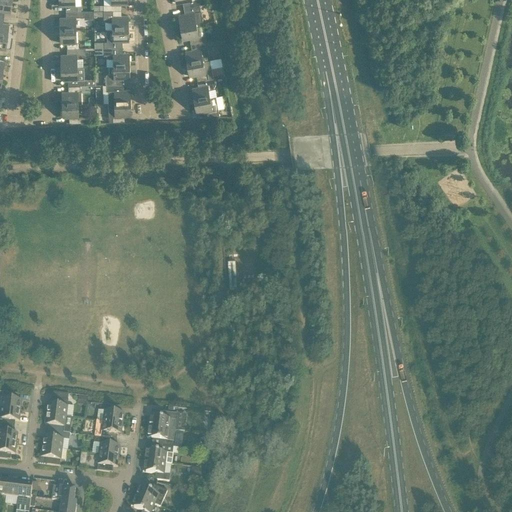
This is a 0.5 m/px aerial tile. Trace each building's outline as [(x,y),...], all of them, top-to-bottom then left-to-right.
[(0,0),(0,10),(10,12),(11,0),(0,0)] [(75,5),(74,0),(59,0),(59,6),(65,5),(66,11),(78,11),(77,5),(75,5)] [(127,4),(127,0),(111,0),(112,4),(103,4),(103,10),(121,10),(121,4),(127,4)] [(203,22),(200,4),(183,7),(184,13),(178,14),(181,27),(204,23),(204,22),(203,22)] [(121,15),(121,10),(103,10),(103,20),(112,22),(112,28),(128,28),(128,15),(121,15)] [(76,30),(75,17),(84,16),(84,11),(78,11),(66,11),(66,17),(60,17),(60,30),(76,30)] [(0,35),(7,36),(8,23),(0,22),(0,35)] [(206,41),(204,23),(181,27),(183,39),(189,38),(190,44),(206,41)] [(107,41),(104,41),(104,47),(122,47),(122,41),(128,41),(128,28),(112,28),(107,29),(107,41)] [(76,42),(76,30),(60,30),(60,43),(67,43),(67,48),(79,48),(79,42),(76,42)] [(203,60),(202,55),(208,54),(206,41),(190,44),(191,50),(185,51),(187,63),(203,61),(203,60)] [(129,52),(122,52),(122,47),(104,47),(104,54),(109,58),(113,58),(113,66),(129,65),(129,52)] [(77,67),(76,54),(86,53),(85,48),(79,48),(67,48),(67,54),(61,54),(61,67),(77,67)] [(210,59),(203,60),(203,61),(187,63),(190,76),(196,75),(197,81),(213,78),(210,59)] [(129,78),(129,65),(113,66),(108,66),(109,73),(108,73),(105,76),(105,84),(123,84),(123,78),(129,78)] [(77,80),(77,67),(61,67),(61,80),(68,80),(68,86),(80,85),(86,85),(86,79),(77,80)] [(210,97),(208,90),(213,89),(216,83),(215,77),(213,78),(197,81),(198,86),(192,87),(194,100),(210,97)] [(130,89),(124,90),(123,84),(105,84),(106,90),(107,90),(108,103),(130,102),(130,89)] [(82,91),(80,91),(80,85),(68,86),(68,91),(62,91),(62,104),(78,104),(78,103),(82,103),(82,91)] [(216,96),(210,97),(194,100),(197,113),(203,111),(204,117),(219,117),(218,107),(216,96)] [(131,115),(130,102),(108,103),(108,116),(109,116),(109,122),(124,121),(124,115),(131,115)] [(78,117),(78,104),(62,104),(63,117),(69,117),(69,123),(81,122),(81,123),(87,123),(87,116),(78,117)] [(235,264),(228,264),(229,292),(236,292),(235,264)] [(252,291),(251,281),(242,282),(243,291),(252,291)] [(15,395),(6,393),(3,393),(2,399),(0,410),(20,412),(22,401),(15,401),(15,395)] [(47,405),(46,415),(66,418),(72,418),(73,419),(74,407),(67,407),(68,395),(66,395),(56,394),(54,406),(47,405)] [(118,407),(108,406),(105,406),(104,412),(103,422),(122,425),(124,414),(117,413),(118,407)] [(19,422),(20,412),(0,410),(0,412),(0,426),(11,428),(12,421),(19,422)] [(177,415),(165,413),(164,419),(149,417),(148,429),(169,431),(175,432),(177,415)] [(65,428),(66,418),(46,415),(45,426),(52,426),(51,433),(70,435),(70,429),(65,428)] [(121,435),(122,425),(103,422),(101,433),(102,433),(101,439),(113,441),(114,434),(121,435)] [(11,434),(11,428),(0,426),(0,442),(16,445),(17,434),(11,434)] [(173,449),(175,432),(169,431),(148,429),(147,439),(161,441),(161,447),(173,449)] [(43,438),(42,448),(62,451),(63,440),(69,441),(70,435),(51,433),(50,439),(43,438)] [(113,446),(113,441),(101,439),(94,438),(94,444),(100,445),(98,455),(118,458),(120,447),(113,446)] [(15,455),(16,445),(0,442),(0,459),(7,461),(8,454),(15,455)] [(171,465),(173,449),(161,447),(160,453),(145,451),(144,462),(165,465),(171,465)] [(60,461),(62,451),(42,448),(41,459),(48,459),(47,466),(59,467),(60,461)] [(117,468),(118,458),(98,455),(97,466),(98,466),(97,472),(109,473),(110,467),(117,468)] [(164,475),(165,465),(144,462),(143,473),(157,475),(156,481),(166,482),(169,482),(170,476),(164,475)] [(191,477),(205,479),(206,470),(192,468),(191,477)] [(18,499),(20,484),(7,482),(5,498),(17,499),(18,499)] [(73,503),(75,491),(69,490),(70,485),(57,483),(57,488),(53,488),(52,501),(58,501),(73,503)] [(31,498),(31,495),(32,485),(20,484),(18,499),(17,499),(16,506),(29,508),(31,498)] [(160,508),(167,492),(155,487),(153,493),(139,487),(135,497),(155,506),(160,508)] [(151,511),(155,506),(135,497),(131,507),(141,511),(151,511)] [(75,511),(77,504),(73,503),(58,501),(58,502),(61,502),(59,511),(75,511)]
